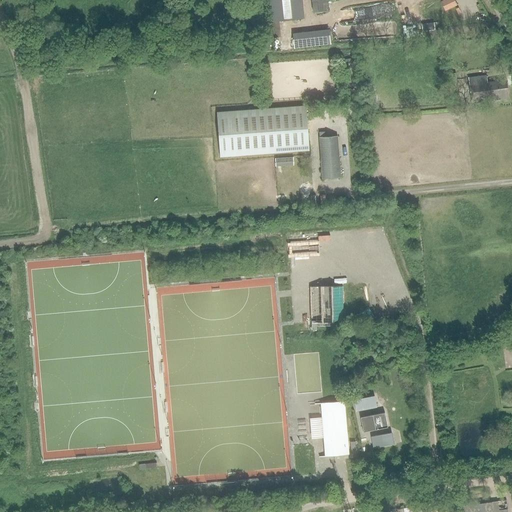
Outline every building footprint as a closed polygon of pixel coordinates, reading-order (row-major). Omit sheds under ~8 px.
[(269,0),(272,22),(304,19),(301,0),(269,0)] [(311,0),(313,13),(328,11),(327,0),(311,0)] [(455,0),(447,0),(441,4),(446,11),(458,5),(455,0)] [(291,31),(292,47),(330,44),(329,29),(291,31)] [(458,71),(466,70),(465,62),(456,63),(458,71)] [(446,74),(447,91),(457,90),(456,73),(446,74)] [(471,103),(508,98),(506,80),(487,82),(487,75),(468,78),(471,103)] [(306,105),(217,112),(220,157),(309,151),(306,105)] [(322,179),(340,178),(337,136),(319,137),(322,179)] [(374,396),(354,400),(356,412),(377,408),(374,396)] [(349,454),(345,401),(321,403),(325,456),(349,454)] [(384,413),(361,418),(364,432),(387,427),(384,413)] [(392,433),(370,437),(372,448),(394,444),(392,433)] [(375,457),(365,459),(369,473),(378,471),(375,457)] [(464,511),(507,511),(507,510),(499,511),(498,502),(463,507),(464,511)]
